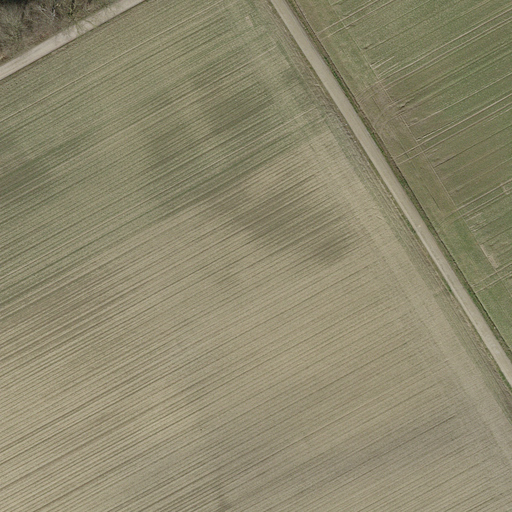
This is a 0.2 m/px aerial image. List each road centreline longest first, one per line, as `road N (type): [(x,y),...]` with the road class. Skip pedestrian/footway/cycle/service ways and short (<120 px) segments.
road 1 (track): [(277,0),(511,378)]
road 2 (track): [(0,73),(134,0)]
